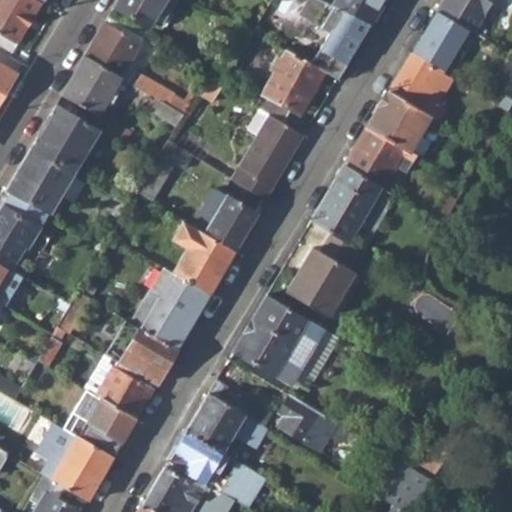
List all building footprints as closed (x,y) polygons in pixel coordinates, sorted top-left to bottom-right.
[(0,0),(0,50),(10,56),(42,0),(41,0),(0,0)] [(115,0),(112,5),(150,26),(153,17),(165,23),(179,0),(115,0)] [(277,0),(274,5),(286,13),(294,0),(277,0)] [(324,0),(307,0),(300,10),(314,20),(327,1),(324,0)] [(344,9),(371,22),(384,0),(334,0),(332,3),(344,9)] [(463,25),(465,26),(475,10),(473,10),(478,0),(442,0),(437,9),(463,25)] [(371,22),(344,9),(336,27),(361,39),(371,22)] [(411,53),(437,68),(457,32),(460,33),(463,25),(437,9),(411,53)] [(156,99),(183,115),(190,103),(138,72),(149,51),(158,57),(163,50),(105,16),(82,55),(119,77),(156,99)] [(267,112),(283,121),(291,108),(299,111),(310,89),(313,90),(323,70),(283,48),(272,70),(275,72),(255,104),(258,106),(267,112)] [(429,116),(438,121),(445,109),(437,103),(440,95),(451,100),(461,83),(437,68),(411,53),(388,91),(429,116)] [(117,84),(119,77),(82,55),(59,93),(97,114),(107,99),(112,102),(121,86),(117,84)] [(0,98),(16,71),(0,61),(0,98)] [(197,92),(215,102),(225,86),(206,76),(197,92)] [(367,127),(409,150),(429,116),(388,91),(367,127)] [(183,115),(156,99),(153,104),(158,109),(155,114),(176,126),(183,115)] [(72,173),(98,127),(54,102),(28,146),(72,173)] [(246,127),(255,133),(267,112),(258,106),(246,127)] [(283,121),(267,112),(255,133),(230,176),(266,198),(304,134),(283,121)] [(103,130),(125,142),(130,133),(108,120),(103,130)] [(344,166),(381,187),(395,164),(406,170),(415,154),(409,150),(367,127),(344,166)] [(137,192),(153,200),(175,163),(186,170),(194,156),(168,140),(156,161),(137,192)] [(45,212),(48,214),(72,173),(28,146),(2,191),(7,194),(45,212)] [(109,194),(129,205),(137,192),(156,161),(135,148),(109,194)] [(332,231),(348,240),(364,214),(369,216),(377,204),(387,209),(396,196),(381,187),(344,166),(312,219),(332,231)] [(192,223),(235,250),(258,213),(213,187),(192,223)] [(0,259),(10,266),(24,242),(27,244),(45,212),(7,194),(0,205),(0,259)] [(433,218),(442,224),(456,200),(447,195),(433,218)] [(186,246),(174,270),(210,292),(235,250),(192,223),(183,219),(172,238),(186,246)] [(287,289),(331,313),(356,272),(351,269),(363,249),(348,240),(332,231),(321,251),(312,246),(287,289)] [(0,300),(3,302),(21,273),(10,266),(0,259),(0,300)] [(141,326),(177,348),(210,292),(174,270),(163,264),(152,285),(160,291),(141,326)] [(89,296),(92,298),(98,287),(85,278),(78,290),(89,296)] [(66,329),(69,331),(77,317),(89,296),(78,290),(57,324),(66,329)] [(233,351),(291,381),(323,327),(268,293),(233,351)] [(120,362),(156,383),(177,348),(141,326),(126,318),(105,353),(120,362)] [(46,362),(48,365),(61,341),(59,339),(66,329),(57,324),(37,358),(46,362)] [(8,361),(28,373),(34,363),(13,351),(8,361)] [(93,392),(136,417),(156,383),(120,362),(105,353),(103,351),(84,386),(93,392)] [(13,397),(21,402),(25,394),(28,395),(46,362),(37,358),(34,363),(28,373),(20,386),(13,397)] [(0,389),(13,397),(20,386),(0,373),(0,389)] [(239,391),(217,379),(215,382),(209,393),(243,414),(244,414),(263,425),(271,412),(252,401),(251,403),(236,395),(239,391)] [(79,435),(113,455),(136,417),(93,392),(80,416),(87,420),(79,435)] [(186,430),(221,451),(230,434),(253,448),(265,427),(263,425),(244,414),(243,414),(209,393),(186,430)] [(306,441),(319,448),(330,429),(333,430),(332,432),(359,448),(364,440),(289,395),(280,414),(285,417),(279,427),(305,443),(306,441)] [(404,464),(430,480),(473,417),(458,408),(419,466),(406,459),(404,464)] [(186,469),(241,502),(246,504),(263,476),(221,451),(186,430),(175,450),(191,460),(186,469)] [(46,475),(87,498),(113,455),(79,435),(76,434),(53,474),(48,471),(46,475)] [(392,503),(406,511),(407,511),(430,480),(404,464),(364,440),(359,448),(389,466),(388,467),(395,474),(379,495),(392,503)] [(0,467),(8,453),(0,448),(0,467)] [(143,503),(158,511),(187,511),(199,492),(231,511),(235,511),(241,502),(186,469),(169,459),(143,503)] [(78,511),(80,510),(38,487),(22,511),(78,511)] [(137,511),(158,511),(143,503),(137,511)] [(386,511),(406,511),(392,503),(386,511)]
